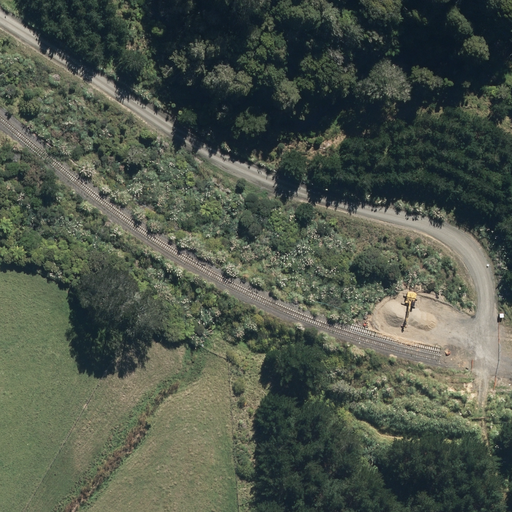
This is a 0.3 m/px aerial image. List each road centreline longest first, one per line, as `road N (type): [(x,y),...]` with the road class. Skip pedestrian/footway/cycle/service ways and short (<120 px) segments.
road 1 (unclassified): [(0,23),(254,196),(455,247)]
road 2 (track): [(503,511),(481,419),(486,367),(475,273),(455,247)]
